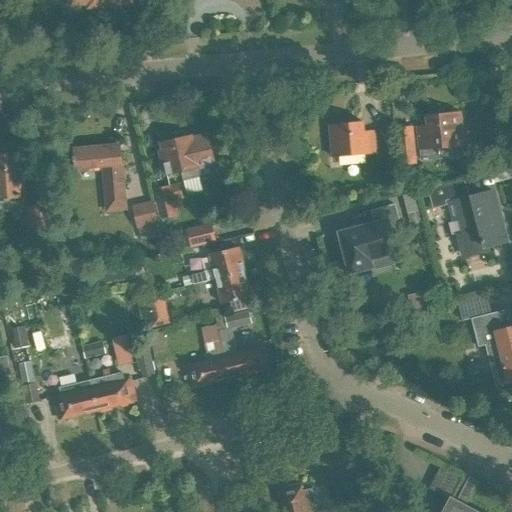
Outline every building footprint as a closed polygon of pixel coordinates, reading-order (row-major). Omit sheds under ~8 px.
[(70,0),(72,12),(132,6),(131,0),(70,0)] [(463,155),(462,145),(463,145),(460,113),(427,116),(428,127),(418,128),(420,149),(422,149),(423,159),(436,158),(436,152),(450,151),(450,156),(463,155)] [(363,133),(362,123),(330,126),(333,156),(376,152),(374,132),(363,133)] [(401,166),(417,164),(413,126),(397,128),(401,166)] [(217,173),(209,135),(207,136),(192,140),(191,137),(161,144),(163,152),(160,153),(166,175),(181,172),(183,181),(199,177),(197,168),(214,164),(216,173),(217,173)] [(125,208),(119,145),(74,149),(76,170),(104,167),(108,210),(125,208)] [(21,168),(20,154),(0,155),(0,198),(25,197),(23,168),(21,168)] [(401,178),(403,192),(413,191),(411,177),(401,178)] [(432,202),(466,194),(463,179),(429,188),(432,202)] [(160,220),(178,216),(174,201),(183,198),(179,183),(153,189),(160,220)] [(505,240),(493,193),(493,191),(447,203),(452,221),(458,219),(462,234),(458,235),(464,257),(488,250),(486,246),(506,241),(505,240)] [(420,210),(415,192),(403,195),(408,214),(420,210)] [(33,237),(55,231),(47,202),(26,207),(33,237)] [(155,224),(157,224),(152,202),(133,207),(138,228),(139,228),(155,224)] [(340,233),(345,251),(341,252),(345,268),(349,267),(351,272),(372,266),(370,259),(395,252),(390,233),(402,230),(395,204),(372,210),(375,224),(340,233)] [(158,236),(155,224),(139,228),(142,240),(158,236)] [(192,246),(215,241),(211,225),(188,231),(192,246)] [(213,269),(191,274),(194,284),(205,282),(205,283),(216,280),(216,279),(245,272),(239,248),(210,255),(213,269)] [(136,281),(133,267),(84,276),(87,291),(136,281)] [(222,304),(251,297),(245,272),(216,279),(216,280),(222,304)] [(191,274),(183,276),(185,286),(193,285),(194,284),(191,274)] [(195,295),(207,292),(205,283),(205,282),(194,284),(193,285),(195,295)] [(41,287),(43,297),(63,292),(61,283),(41,287)] [(162,293),(145,298),(152,327),(170,323),(162,293)] [(511,319),(509,309),(471,319),(478,348),(485,346),(495,385),(511,381),(511,319)] [(228,329),(251,323),(248,311),(225,317),(228,329)] [(190,387),(229,378),(225,359),(217,325),(201,329),(209,362),(186,368),(190,387)] [(133,344),(141,342),(140,333),(131,335),(133,344)] [(141,379),(156,375),(150,347),(135,351),(141,379)] [(229,378),(268,369),(264,350),(225,359),(229,378)] [(0,374),(10,373),(7,356),(0,357),(0,374)] [(35,384),(31,362),(20,364),(24,386),(35,384)] [(125,382),(122,372),(103,377),(103,376),(92,378),(90,379),(97,409),(136,400),(131,381),(125,382)] [(58,419),(97,409),(90,379),(60,386),(62,397),(54,399),(58,419)] [(24,386),(27,403),(39,401),(36,384),(35,384),(24,386)] [(17,423),(28,421),(25,405),(14,406),(17,423)] [(360,482),(363,493),(376,488),(373,478),(360,482)] [(330,511),(330,510),(321,511),(318,511),(312,488),(301,491),(299,484),(279,489),(284,511),(330,511)] [(473,511),(451,500),(444,511),(473,511)]
